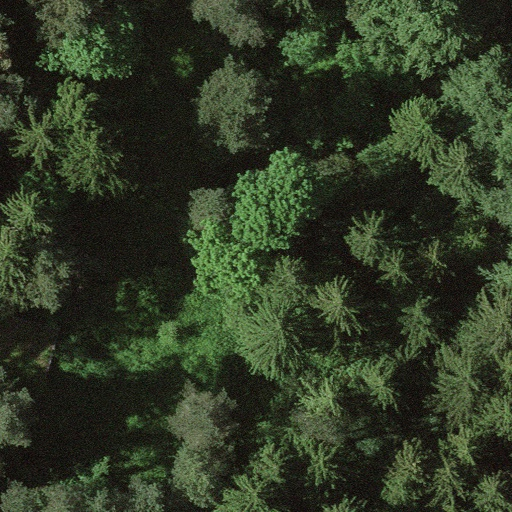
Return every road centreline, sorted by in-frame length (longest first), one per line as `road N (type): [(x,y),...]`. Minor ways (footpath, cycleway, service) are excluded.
road 1 (track): [(511,286),(457,362),(390,511)]
road 2 (track): [(363,0),(511,76)]
road 3 (track): [(0,137),(35,0)]
